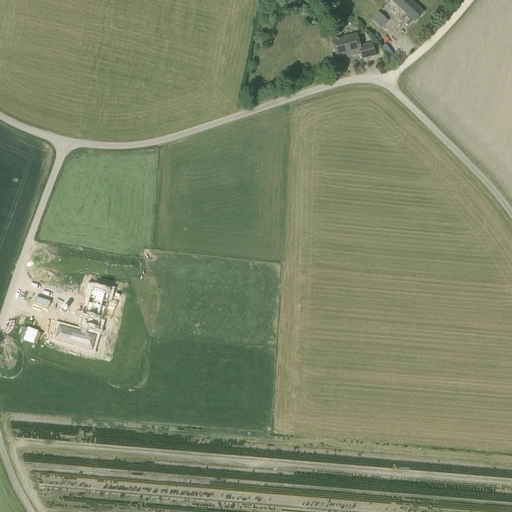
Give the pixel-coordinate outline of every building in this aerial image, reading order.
[(424,13),(414,4),(405,14),(414,23),(424,13)] [(340,27),(340,12),(332,12),(332,13),(328,13),(328,26),(333,26),(333,27),(340,27)] [(378,25),(382,20),(376,14),(371,20),(378,25)] [(360,47),(357,35),(333,41),(337,58),(349,54),(350,57),(361,54),(363,60),(376,56),(372,43),(360,47)] [(61,293),(63,284),(45,279),(42,288),(44,288),(40,302),(56,307),(60,293),(61,293)] [(88,315),(85,325),(98,329),(101,319),(102,319),(105,310),(113,312),(115,304),(107,302),(109,294),(108,294),(109,291),(101,289),(100,292),(92,289),(91,291),(90,291),(88,297),(90,297),(85,314),(88,315)] [(43,346),(45,335),(22,331),(20,342),(43,346)]
